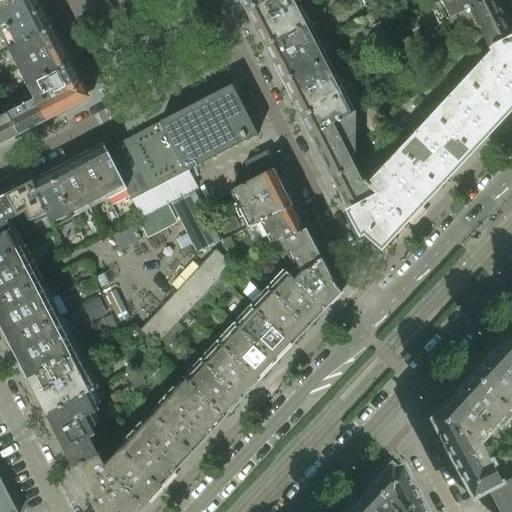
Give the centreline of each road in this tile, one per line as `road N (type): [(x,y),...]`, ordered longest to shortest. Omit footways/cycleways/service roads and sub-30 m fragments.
road 1 (residential): [(0,171),(240,50),(378,312)]
road 2 (secondary): [(378,312),(191,511)]
road 3 (secondary): [(511,166),(378,312)]
road 4 (secondary): [(392,404),(511,277)]
road 5 (secondary): [(289,511),(392,404)]
road 6 (residential): [(61,511),(0,393)]
road 7 (residential): [(454,511),(392,404)]
